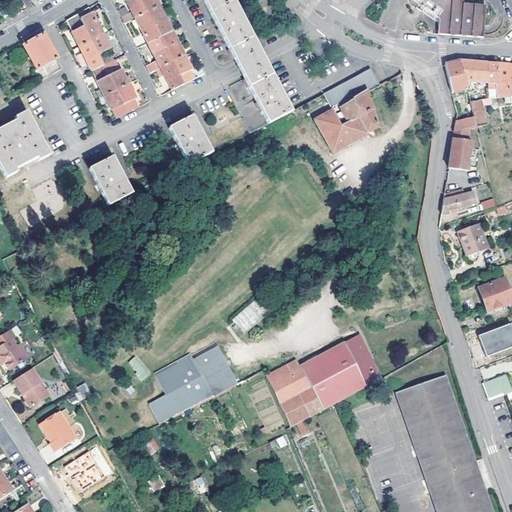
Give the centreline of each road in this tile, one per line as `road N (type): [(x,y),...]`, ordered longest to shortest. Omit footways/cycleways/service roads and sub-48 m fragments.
road 1 (tertiary): [(429,71),(441,125),(428,243),(511,506)]
road 2 (residential): [(44,17),(106,139)]
road 3 (residential): [(161,110),(105,0)]
road 4 (residential): [(215,82),(323,25)]
road 5 (residential): [(65,511),(0,410)]
